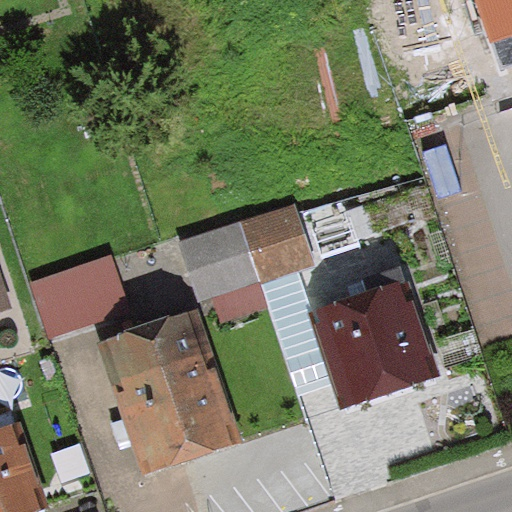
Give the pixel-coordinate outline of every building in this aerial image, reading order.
[(511,0),(482,0),(495,36),(511,30),(511,0)] [(293,211),(183,247),(199,296),(309,260),(293,211)] [(110,259),(34,286),(52,337),(128,310),(110,259)] [(373,295),(317,317),(329,347),(311,354),(320,376),(333,371),(346,405),(437,370),(399,272),(368,283),(373,295)] [(194,314),(107,343),(129,409),(123,411),(133,441),(139,439),(149,470),(236,441),(194,314)] [(0,511),(31,511),(45,508),(15,412),(0,417),(0,511)]
